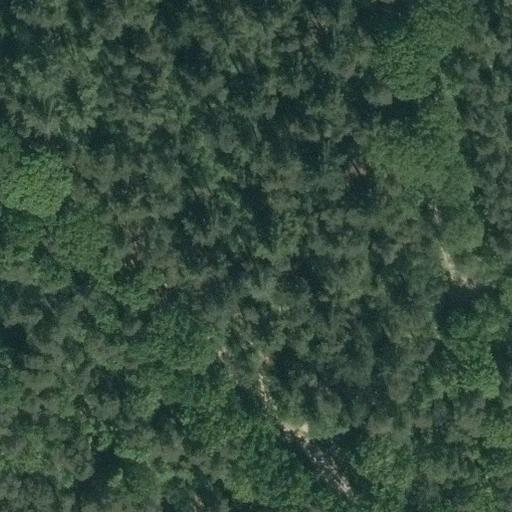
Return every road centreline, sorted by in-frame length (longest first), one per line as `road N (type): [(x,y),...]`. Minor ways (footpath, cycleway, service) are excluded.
road 1 (tertiary): [(349,511),(0,164)]
road 2 (track): [(468,302),(413,0)]
road 3 (track): [(301,458),(468,302)]
